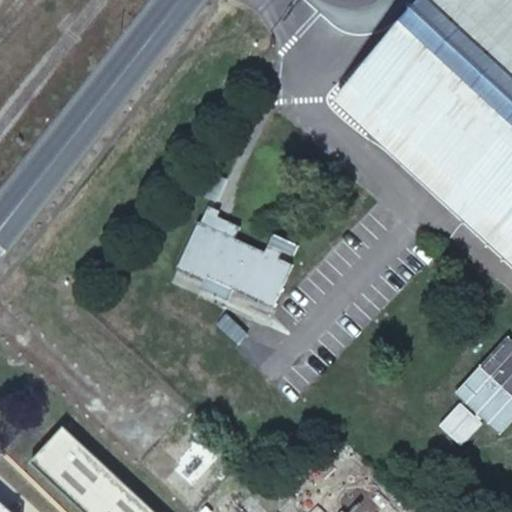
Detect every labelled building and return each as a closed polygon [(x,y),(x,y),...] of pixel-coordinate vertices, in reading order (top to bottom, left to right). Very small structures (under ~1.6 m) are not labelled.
[(431,17),(391,60),(409,77),(468,20),(511,60),(511,0),(446,0),(442,5),(453,15),(442,28),(431,17)] [(442,5),(431,17),(442,28),(453,15),(442,5)] [(391,60),(336,121),(511,282),(511,60),(468,20),(409,77),(391,60)] [(291,267),(199,227),(171,287),(212,304),(216,295),(269,319),(291,267)] [(511,341),(509,338),(456,394),(498,434),(511,420),(511,341)] [(158,511),(64,425),(30,463),(83,511),(158,511)]
